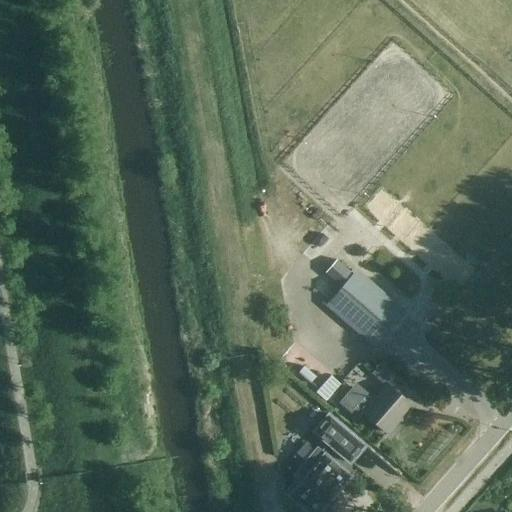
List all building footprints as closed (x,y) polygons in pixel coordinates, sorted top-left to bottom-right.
[(354,274),(353,275),(335,260),(312,287),(330,302),(329,302),(376,342),(400,314),(354,274)] [(392,372),(381,363),(372,373),(382,383),(392,372)] [(355,381),(337,400),(359,419),(364,413),(387,433),(411,406),(387,385),(375,398),(355,381)] [(365,446),(328,414),(313,432),(350,463),(365,446)] [(319,511),(351,476),(317,447),(293,475),(296,478),(284,493),(306,511),(319,511)]
